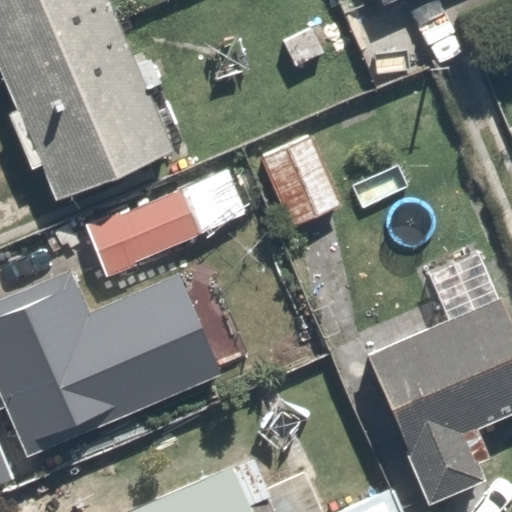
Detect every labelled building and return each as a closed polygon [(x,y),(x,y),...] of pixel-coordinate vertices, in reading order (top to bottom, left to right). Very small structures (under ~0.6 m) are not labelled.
[(103,0),(0,0),(0,90),(48,201),(168,149),(103,0)] [(408,0),(373,0),(380,14),(408,0)] [(318,131),(254,159),(284,229),(348,202),(318,131)] [(57,270),(109,245),(123,274),(206,234),(182,184),(103,222),(47,249),(57,270)] [(437,323),(360,356),(421,502),(479,478),(458,427),(511,404),(511,310),(487,251),(418,280),(437,323)] [(67,273),(0,299),(0,405),(21,456),(213,374),(171,280),(84,316),(67,273)] [(261,511),(240,455),(92,511),(261,511)] [(397,511),(385,484),(321,511),(397,511)]
